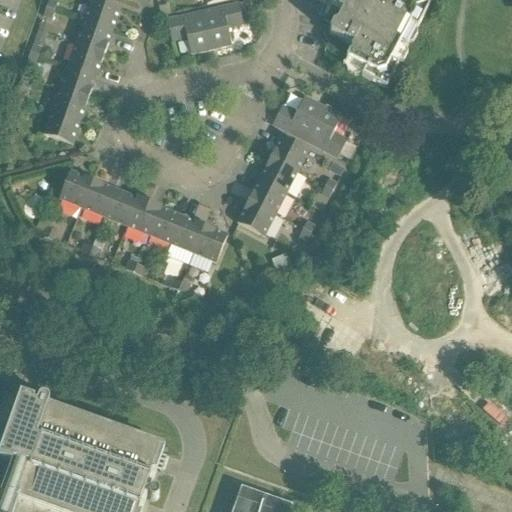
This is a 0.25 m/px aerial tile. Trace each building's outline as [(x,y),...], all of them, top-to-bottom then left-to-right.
[(84,23),(113,33),(121,10),(92,0),(84,23)] [(346,61),(365,71),(362,78),(386,91),(399,66),(391,62),(410,27),(417,30),(430,5),(419,0),(333,0),(329,8),(342,15),(337,26),(333,27),(330,33),(331,37),(353,48),(346,61)] [(47,10),(55,13),(58,5),(50,2),(47,10)] [(243,27),(238,6),(203,14),(211,52),(232,48),(228,30),(243,27)] [(55,13),(47,10),(39,33),(47,35),(48,32),(55,13)] [(167,22),(172,43),(187,39),(191,57),(211,52),(203,14),(167,22)] [(76,46),(105,56),(113,33),(84,23),(76,46)] [(39,33),(37,32),(34,42),(51,48),(54,38),(47,35),(39,33)] [(68,69),(97,79),(105,56),(76,46),(68,69)] [(31,55),(39,58),(42,50),(34,47),(31,55)] [(39,58),(31,55),(28,64),(36,66),(39,58)] [(60,91),(89,102),(97,79),(68,69),(60,91)] [(52,114),(81,124),(89,102),(60,91),(52,114)] [(14,101),(23,104),(26,95),(17,92),(14,101)] [(297,115),(283,108),(273,127),(305,144),(323,109),(305,99),(297,115)] [(23,104),(14,101),(12,109),(20,112),(23,104)] [(305,144),(338,161),(338,160),(347,165),(352,155),(343,151),(347,141),(334,134),(342,118),(323,109),(305,144)] [(44,137),(73,147),(81,124),(52,114),(44,137)] [(271,161),(298,174),(309,153),(282,139),(271,161)] [(298,174),(271,161),(260,182),(287,196),(298,174)] [(71,174),(59,203),(82,212),(94,183),(71,174)] [(393,177),(367,212),(386,226),(387,226),(413,191),(413,190),(393,177)] [(337,185),(329,181),(326,189),(333,193),(337,185)] [(287,196),(260,182),(249,204),(275,218),(287,196)] [(104,221),(116,192),(94,183),(82,212),(104,221)] [(321,197),(329,200),(333,193),(326,189),(321,197)] [(413,191),(387,226),(400,236),(427,201),(413,191)] [(137,201),(116,192),(104,221),(127,230),(139,199),(138,199),(137,201)] [(149,239),(161,208),(139,199),(127,230),(149,239)] [(237,226),(264,240),(275,218),(249,204),(237,226)] [(425,205),(401,236),(414,245),(437,215),(425,205)] [(162,209),(161,208),(149,239),(171,248),(183,219),(161,210),(162,209)] [(437,215),(414,245),(426,254),(450,224),(437,215)] [(194,257),(205,228),(183,219),(171,248),(194,257)] [(302,231),(311,236),(315,228),(306,223),(302,231)] [(450,224),(426,255),(438,263),(461,233),(450,224)] [(216,266),(228,237),(205,228),(194,257),(216,266)] [(44,239),(53,242),(56,233),(48,230),(44,239)] [(318,239),(311,236),(302,231),(298,240),(313,248),(318,239)] [(461,233),(438,263),(450,273),(473,242),(461,233)] [(90,257),(93,249),(85,245),(82,254),(90,257)] [(93,249),(90,257),(97,260),(101,252),(93,249)] [(481,251),(456,280),(475,294),(499,265),(481,251)] [(124,271),(134,275),(138,267),(136,266),(139,260),(131,257),(128,263),(124,271)] [(511,276),(499,265),(475,294),(492,309),(511,286),(511,276)] [(138,267),(134,275),(142,278),(146,270),(138,267)] [(174,281),(170,290),(179,293),(182,285),(174,281)] [(186,296),(190,288),(182,285),(179,293),(186,296)] [(511,286),(492,309),(508,323),(511,319),(511,286)] [(0,511),(16,511),(21,500),(54,511),(138,511),(160,451),(47,411),(48,407),(48,406),(48,405),(48,404),(48,403),(47,402),(47,401),(46,400),(44,400),(42,399),(40,400),(39,401),(38,402),(37,402),(37,403),(20,398),(0,453),(0,461),(11,465),(0,495),(0,511)] [(511,417),(496,412),(477,456),(505,467),(511,448),(511,417)] [(239,489),(231,511),(290,511),(292,508),(239,489)]
